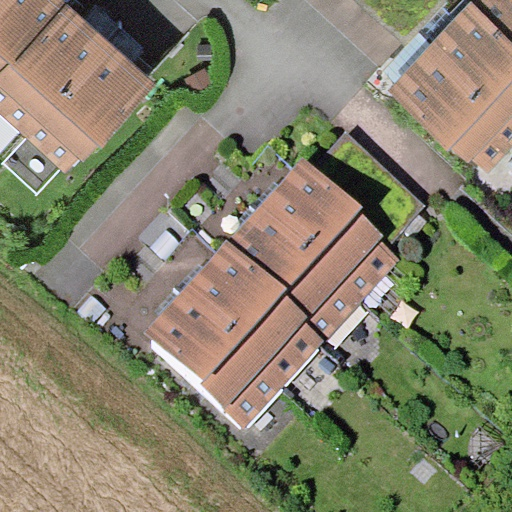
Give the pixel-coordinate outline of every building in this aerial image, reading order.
[(66,3),(62,0),(0,0),(0,71),(9,62),(10,63),(66,3)] [(442,6),(447,1),(446,0),(357,0),(407,44),(418,32),(442,6)] [(431,44),(427,48),(511,127),(511,36),(473,0),(472,0),(455,18),(431,44)] [(511,0),(473,0),(511,36),(511,0)] [(109,42),(66,3),(10,63),(9,62),(0,71),(0,114),(23,136),(109,42)] [(455,18),(442,6),(418,32),(431,44),(455,18)] [(427,48),(431,44),(418,32),(407,44),(380,70),(395,84),(427,48)] [(158,85),(109,42),(23,136),(64,173),(79,157),(83,161),(99,144),(102,146),(158,85)] [(395,84),(388,91),(483,177),(511,145),(511,127),(427,48),(395,84)] [(306,157),(264,202),(367,297),(400,259),(379,240),(385,233),(360,211),(362,207),(306,157)] [(264,202),(229,241),(331,335),(367,297),(264,202)] [(229,241),(185,287),(288,382),(331,335),(229,241)] [(185,287),(146,331),(202,381),(198,385),(246,428),(288,382),(185,287)]
